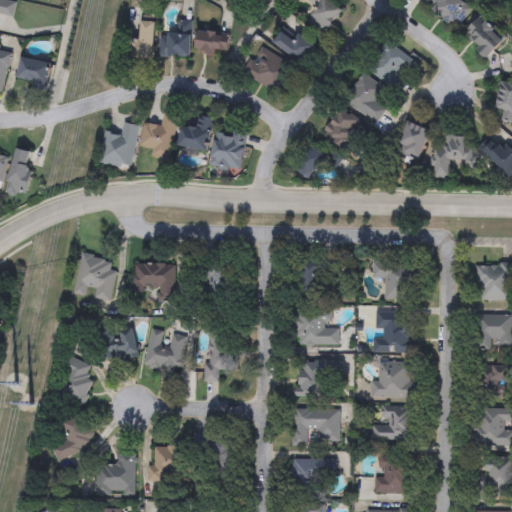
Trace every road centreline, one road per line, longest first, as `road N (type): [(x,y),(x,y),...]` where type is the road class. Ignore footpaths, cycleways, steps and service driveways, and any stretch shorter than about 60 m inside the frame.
road 1 (residential): [(511,200),(137,191),(59,204),(0,234)]
road 2 (residential): [(494,243),(165,230),(141,221),(117,193)]
road 3 (residential): [(262,511),(268,234)]
road 4 (residential): [(452,242),(444,511)]
road 5 (residential): [(286,127),(201,88),(168,86),(49,111)]
road 6 (residential): [(263,194),(272,148),(377,0)]
road 7 (residential): [(264,408),(133,405)]
